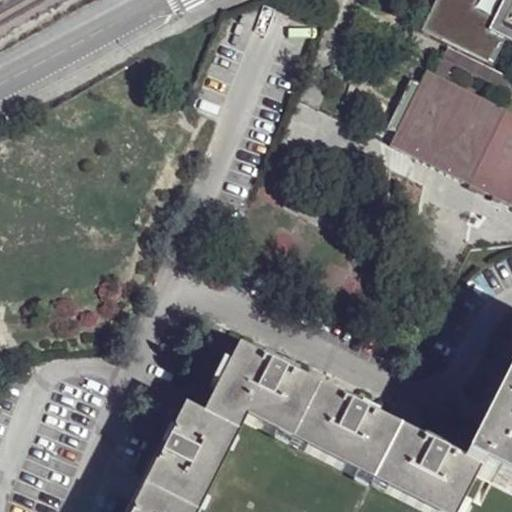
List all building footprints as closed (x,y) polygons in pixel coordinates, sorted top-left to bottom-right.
[(511,0),(439,0),(422,34),(492,71),(505,42),(511,45),(511,0)] [(511,83),(450,51),(434,79),(447,85),(454,70),(511,98),(511,83)] [(434,79),(425,75),(391,151),(511,212),(511,118),(447,85),(434,79)] [(435,511),(452,511),(476,466),(466,461),(239,345),(215,393),(204,414),(186,405),(131,511),(199,511),(248,417),(435,511)] [(511,366),(466,461),(476,466),(511,483),(511,366)]
